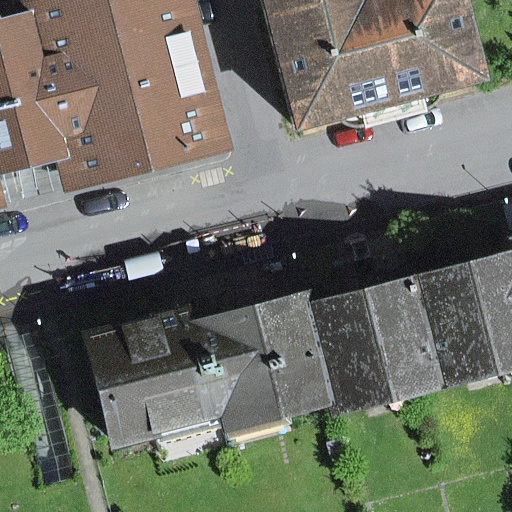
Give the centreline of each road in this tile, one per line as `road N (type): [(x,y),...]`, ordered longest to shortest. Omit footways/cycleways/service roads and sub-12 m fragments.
road 1 (residential): [(271,208),(0,275)]
road 2 (residential): [(511,149),(271,208)]
road 3 (residential): [(221,0),(271,208)]
